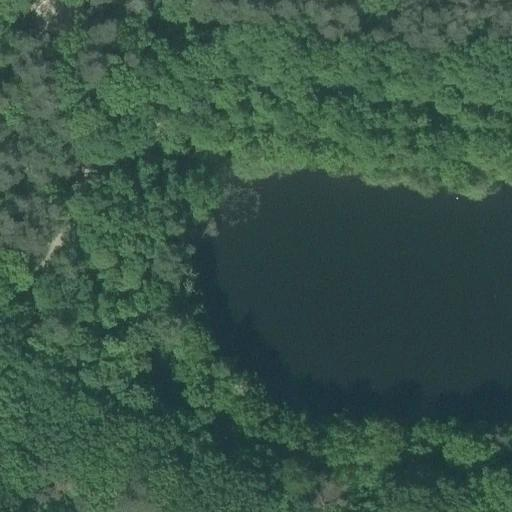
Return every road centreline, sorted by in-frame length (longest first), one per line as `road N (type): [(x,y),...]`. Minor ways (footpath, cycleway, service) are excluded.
road 1 (track): [(511,43),(458,46),(246,22),(42,12)]
road 2 (track): [(0,396),(46,258),(71,148)]
road 3 (track): [(71,148),(42,12)]
